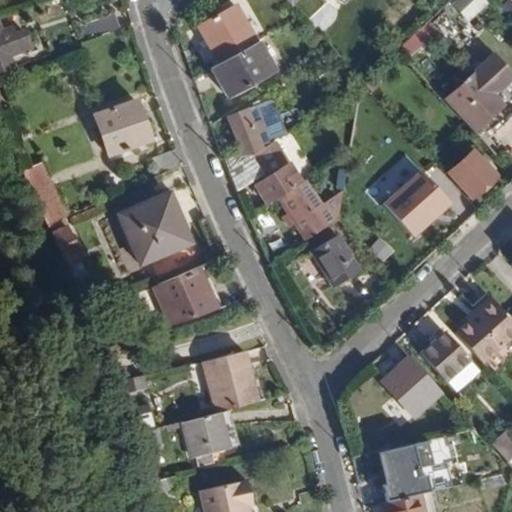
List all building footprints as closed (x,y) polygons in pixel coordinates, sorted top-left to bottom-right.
[(483,0),(466,0),(454,12),(466,24),(486,2),(483,0)] [(219,61),(255,40),(235,3),(197,24),(219,61)] [(122,27),(116,10),(90,19),(96,36),(122,27)] [(460,33),(436,13),(427,22),(449,42),(460,33)] [(30,45),(24,29),(15,33),(12,25),(2,28),(0,23),(0,70),(15,66),(10,53),(30,45)] [(273,69),(257,38),(255,40),(219,61),(210,66),(227,96),(273,69)] [(476,131),(503,106),(493,95),(511,79),(511,70),(497,54),(474,74),(472,72),(444,97),(476,131)] [(485,143),(511,118),(511,79),(493,95),(503,106),(476,131),(475,133),(485,143)] [(384,147),(362,117),(356,119),(352,113),(367,102),(352,85),(339,148),(352,160),(366,150),(372,155),(384,147)] [(321,119),(343,105),(337,96),(315,110),(321,119)] [(151,139),(137,97),(95,111),(109,155),(151,139)] [(239,119),(233,104),(211,114),(226,147),(207,155),(212,166),(235,156),(232,149),(249,142),(244,132),(253,128),(247,115),(239,119)] [(288,182),(264,142),(235,156),(212,166),(224,190),(244,176),(247,181),(242,185),(253,203),(266,196),(288,182)] [(182,163),(176,146),(150,156),(157,174),(182,163)] [(484,175),(461,150),(436,172),(459,198),(484,175)] [(68,213),(43,160),(23,169),(48,222),(63,215),(68,213)] [(376,201),(410,238),(448,203),(414,165),(376,201)] [(269,201),(296,185),(292,179),(288,182),(266,196),(269,201)] [(325,218),(331,193),(310,206),(296,185),(269,201),(276,212),(284,223),(294,238),(325,218)] [(195,239),(173,188),(118,211),(140,263),(195,239)] [(284,223),(276,212),(269,217),(275,228),(284,223)] [(81,252),(63,215),(48,222),(70,265),(78,261),(75,254),(81,252)] [(348,269),(326,232),(298,249),(320,285),(348,269)] [(88,266),(81,252),(75,254),(78,261),(70,265),(74,273),(88,266)] [(217,309),(197,266),(155,285),(170,324),(217,309)] [(482,361),(511,334),(511,320),(489,295),(476,306),(479,310),(468,319),(454,330),(482,361)] [(468,319),(479,310),(476,306),(465,316),(468,319)] [(470,357),(444,328),(418,351),(444,380),(459,367),(470,357)] [(259,399),(244,349),(201,359),(215,410),(220,409),(259,399)] [(486,368),(472,353),(470,357),(459,367),(471,381),(486,368)] [(412,416),(440,390),(408,354),(380,381),(412,416)] [(156,427),(149,401),(136,404),(144,430),(156,427)] [(229,446),(220,409),(215,410),(180,420),(190,455),(195,454),(211,450),(229,446)] [(163,447),(158,426),(156,427),(144,430),(148,450),(163,447)] [(510,469),(511,467),(511,439),(502,428),(487,440),(510,469)] [(392,473),(419,467),(413,442),(372,452),(379,481),(392,478),(392,473)] [(213,460),(211,450),(195,454),(197,465),(213,460)] [(509,482),(511,470),(511,469),(511,468),(476,477),(479,488),(509,482)] [(417,492),(429,490),(425,474),(382,485),(385,500),(417,492)] [(168,489),(166,477),(155,479),(157,491),(168,489)] [(252,503),(246,477),(198,489),(203,511),(248,511),(247,504),(252,503)] [(385,500),(382,485),(368,488),(371,504),(383,501),(385,500)] [(422,511),(417,492),(385,500),(383,501),(385,511),(422,511)]
